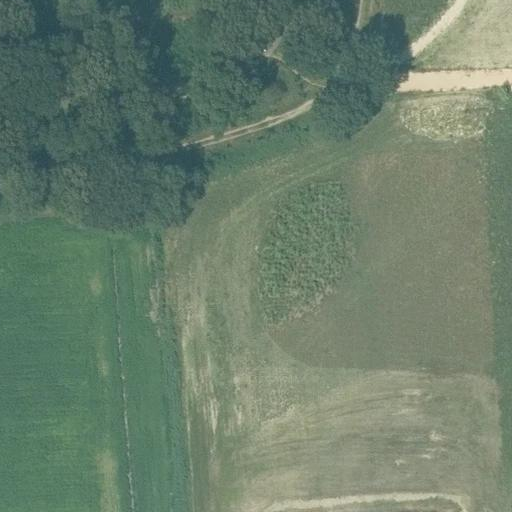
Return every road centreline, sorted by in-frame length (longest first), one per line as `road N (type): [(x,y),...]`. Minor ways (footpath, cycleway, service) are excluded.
road 1 (track): [(318,96),(264,127),(195,146),(0,179)]
road 2 (track): [(318,96),(511,73)]
